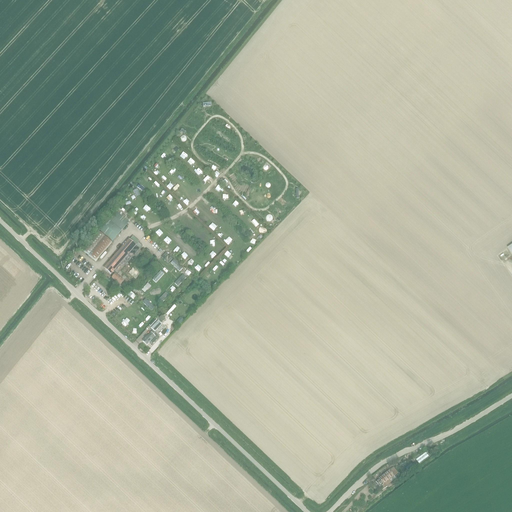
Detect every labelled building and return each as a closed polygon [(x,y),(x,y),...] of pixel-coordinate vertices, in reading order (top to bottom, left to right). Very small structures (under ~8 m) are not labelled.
[(112,241),(121,231),(129,222),(115,210),(99,230),(112,241)] [(140,218),(146,225),(149,223),(142,216),(140,218)] [(96,262),(112,243),(97,230),(81,249),(96,262)] [(139,249),(142,246),(138,243),(139,241),(133,236),(105,269),(113,277),(112,278),(120,285),(124,281),(117,275),(139,249)] [(168,256),(164,260),(168,264),(172,260),(168,256)] [(145,293),(151,286),(148,283),(142,290),(145,293)] [(127,295),(133,300),(136,296),(130,291),(127,295)] [(158,321),(151,328),(155,332),(162,324),(158,321)] [(147,345),(149,343),(152,345),(158,339),(151,333),(143,341),(147,345)] [(384,487),(388,484),(391,481),(390,480),(398,473),(393,467),(389,470),(379,478),(379,479),(376,482),(379,486),(382,484),(383,486),(381,488),(382,490),(385,488),(384,487)]
